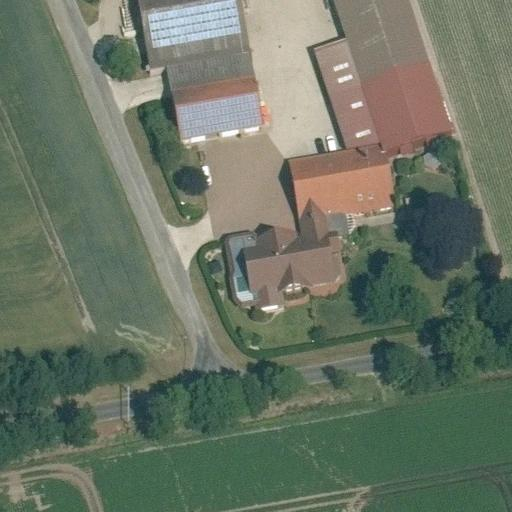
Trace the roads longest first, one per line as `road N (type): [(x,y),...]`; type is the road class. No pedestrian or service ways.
road 1 (unclassified): [(62,0),(227,396)]
road 2 (tertiary): [(227,396),(511,345)]
road 3 (tertiary): [(0,436),(227,396)]
